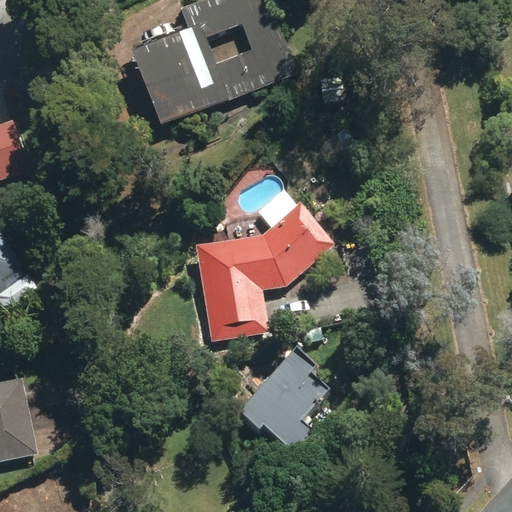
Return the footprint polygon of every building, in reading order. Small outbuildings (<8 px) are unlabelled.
[(294,82),(259,0),(235,0),(175,25),(184,45),(127,68),(156,139),(294,82)] [(319,87),(321,108),(341,107),(340,86),(319,87)] [(363,149),(352,126),(334,136),(345,159),(363,149)] [(0,186),(25,177),(8,130),(0,133),(0,186)] [(195,256),(209,348),(266,340),(259,298),(283,295),(331,254),(297,215),(260,246),(195,256)] [(352,247),(363,256),(373,244),(361,235),(352,247)] [(0,299),(3,297),(0,291),(0,286),(17,274),(0,249),(0,299)] [(261,440),(295,469),(314,448),(299,434),(325,404),(307,388),(313,381),(291,362),(233,426),(255,445),(261,440)] [(0,391),(0,469),(34,462),(18,387),(0,391)]
